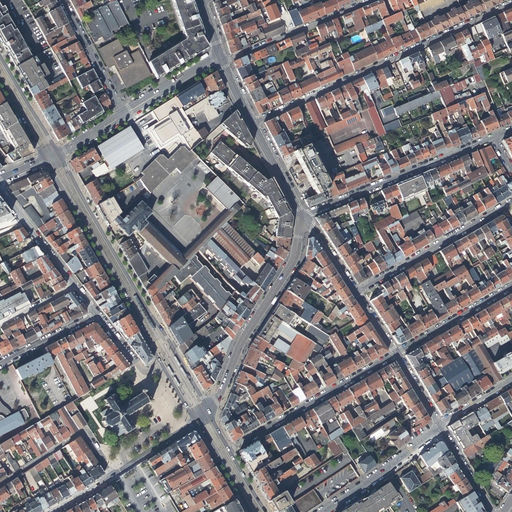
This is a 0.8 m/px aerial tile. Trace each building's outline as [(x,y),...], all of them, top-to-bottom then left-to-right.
[(85,4),(84,3),(82,0),(70,0),(72,3),(75,10),(85,4)] [(115,1),(114,0),(113,0),(109,2),(105,5),(101,7),(97,9),(94,10),(92,12),(94,16),(84,22),(89,32),(91,31),(92,34),(90,35),(90,37),(93,42),(95,43),(97,41),(97,40),(99,39),(102,37),(104,42),(114,36),(111,31),(127,23),(115,1)] [(172,0),(176,9),(192,3),(191,0),(172,0)] [(228,5),(226,0),(216,0),(213,2),(214,6),(216,11),(225,7),(228,5)] [(235,8),(236,11),(241,9),(243,8),(246,6),(244,1),(244,0),(241,0),(228,5),(225,7),(228,14),(231,13),(232,12),(230,8),(236,6),(237,8),(235,8)] [(251,0),(252,1),(253,4),(253,6),(256,11),(258,10),(263,8),(261,3),(260,2),(256,4),(253,0),(251,0)] [(264,0),(265,1),(261,3),(263,8),(270,5),(268,0),(267,0),(264,0)] [(334,0),(331,0),(324,3),(321,4),(325,14),(338,8),(336,3),(335,1),(334,0)] [(342,0),(339,2),(338,2),(336,3),(338,8),(355,2),(353,0),(342,0)] [(378,10),(382,20),(388,17),(387,15),(384,7),(381,0),(380,0),(369,5),(372,13),(373,16),(376,15),(375,13),(376,13),(375,11),(378,10)] [(388,0),(393,12),(390,14),(387,15),(388,17),(400,12),(394,0),(388,0)] [(404,3),(405,6),(408,5),(407,1),(406,0),(394,0),(400,12),(404,11),(401,4),(404,3)] [(467,4),(465,5),(470,17),(476,15),(481,12),(476,0),(472,2),(471,2),(470,0),(466,2),(467,3),(467,4)] [(483,0),(476,0),(481,12),(484,10),(487,9),(483,0)] [(483,0),(487,9),(491,7),(494,6),(491,0),(483,0)] [(48,9),(50,12),(59,7),(57,4),(56,1),(45,7),(44,7),(43,8),(44,10),(48,9)] [(92,6),(91,4),(90,2),(89,2),(85,4),(75,10),(77,13),(80,18),(87,14),(85,10),(92,6)] [(421,11),(428,8),(425,2),(418,5),(421,11)] [(176,9),(184,34),(201,27),(198,20),(194,8),(192,3),(176,9)] [(297,12),(302,24),(325,14),(321,4),(320,3),(297,12)] [(250,5),(246,6),(247,9),(248,11),(249,14),(256,11),(253,6),(253,4),(250,5)] [(278,14),(274,4),(270,5),(263,8),(258,10),(260,15),(261,17),(262,19),(264,24),(279,17),(278,14)] [(365,16),(372,13),(369,5),(357,10),(364,28),(369,26),(365,16)] [(424,17),(421,11),(418,5),(415,6),(421,18),(424,17)] [(455,10),(454,10),(459,22),(465,20),(470,17),(465,5),(462,7),(455,10)] [(46,14),(45,15),(44,15),(34,20),(35,22),(39,29),(43,36),(67,24),(63,16),(59,7),(50,12),(46,14)] [(228,14),(225,7),(216,11),(217,15),(218,18),(227,14),(228,14)] [(450,12),(448,13),(453,25),(457,23),(459,22),(454,10),(453,8),(449,10),(450,11),(450,12)] [(510,31),(507,23),(506,22),(505,19),(511,15),(511,8),(504,12),(495,17),(501,34),(502,35),(510,31)] [(246,21),(260,15),(258,10),(256,11),(249,14),(245,15),(244,16),(245,20),(246,21)] [(355,27),(348,30),(350,34),(363,28),(364,28),(357,10),(342,16),(344,20),(352,17),(353,21),(355,27)] [(297,12),(288,16),(292,28),(302,24),(297,12)] [(397,36),(392,38),(390,39),(396,51),(402,49),(415,43),(408,28),(407,25),(403,17),(400,12),(388,17),(382,20),(384,24),(389,35),(390,34),(393,33),(391,28),(389,28),(388,25),(400,19),(406,33),(397,37),(397,36)] [(448,13),(440,17),(445,28),(449,27),(453,25),(448,13)] [(16,32),(6,14),(4,15),(15,34),(16,32)] [(230,22),(228,17),(227,14),(218,18),(219,20),(221,26),(230,22)] [(4,15),(0,17),(0,41),(0,42),(15,34),(4,15)] [(433,19),(433,20),(438,32),(442,30),(445,28),(440,17),(438,18),(437,18),(436,16),(433,17),(433,19)] [(501,34),(495,17),(487,20),(479,24),(482,32),(484,35),(485,37),(486,39),(486,40),(486,41),(501,34)] [(260,19),(252,23),(254,28),(264,24),(262,19),(260,19)] [(341,32),(336,19),(331,21),(337,34),(341,32)] [(372,30),(384,24),(382,20),(370,25),(370,27),(372,30)] [(433,20),(427,23),(427,24),(432,35),(435,33),(438,32),(433,20)] [(234,29),(232,25),(231,21),(230,22),(221,26),(222,29),(224,33),(234,29)] [(281,21),(261,30),(262,33),(265,39),(274,35),(284,31),(281,21)] [(333,35),(337,34),(331,21),(324,24),(328,34),(332,32),(333,35)] [(252,22),(238,28),(240,32),(242,32),(243,35),(248,32),(255,30),(254,28),(252,23),(252,22)] [(67,24),(43,36),(45,40),(46,41),(48,44),(50,48),(54,46),(64,40),(66,40),(67,39),(74,35),(70,29),(67,24)] [(323,36),(328,34),(324,24),(316,27),(320,36),(323,42),(325,40),(323,36)] [(417,28),(416,29),(421,40),(427,37),(432,35),(427,24),(425,25),(417,28)] [(414,25),(408,28),(415,43),(418,41),(421,40),(416,29),(414,25)] [(202,32),(201,27),(184,34),(185,37),(183,40),(154,59),(148,62),(156,79),(164,74),(198,53),(200,52),(200,51),(202,49),(201,47),(205,45),(203,42),(204,42),(203,39),(202,35),(202,32)] [(248,32),(251,38),(257,36),(262,33),(261,30),(260,28),(255,30),(248,32)] [(236,34),(234,29),(224,33),(225,37),(226,41),(236,37),(237,37),(236,34)] [(464,31),(460,32),(466,45),(467,44),(468,46),(469,45),(468,42),(470,41),(466,30),(464,31)] [(511,30),(510,31),(502,35),(508,49),(509,53),(511,52),(511,30)] [(21,40),(16,32),(15,34),(0,42),(1,44),(5,49),(21,40)] [(463,68),(470,66),(473,64),(472,60),(467,49),(466,45),(460,32),(451,37),(439,42),(445,57),(449,55),(447,51),(458,47),(462,45),(463,47),(462,48),(469,63),(466,64),(466,62),(462,64),(463,68)] [(259,42),(265,39),(262,33),(257,36),(259,42)] [(296,57),(299,56),(305,54),(310,51),(306,43),(302,33),(289,39),(291,46),(296,57)] [(387,41),(379,45),(378,46),(376,40),(370,43),(371,45),(377,60),(380,59),(384,57),(389,55),(396,51),(390,39),(389,35),(384,37),(387,41)] [(320,36),(313,40),(317,48),(324,45),(323,42),(320,36)] [(237,40),(236,37),(226,41),(227,44),(228,48),(238,43),(237,40)] [(473,43),(476,52),(479,57),(480,60),(481,59),(480,57),(482,56),(486,64),(488,62),(486,58),(484,53),(480,43),(479,38),(477,39),(478,41),(473,43)] [(277,44),(274,45),(277,52),(291,46),(289,39),(283,41),(285,46),(279,48),(277,44)] [(12,62),(15,68),(31,58),(21,40),(5,49),(6,52),(7,51),(8,52),(9,54),(8,55),(12,62)] [(66,43),(64,40),(54,46),(50,48),(54,55),(59,52),(60,52),(58,48),(57,47),(66,43)] [(306,43),(310,51),(317,48),(313,40),(306,43)] [(486,40),(480,43),(484,53),(486,53),(488,57),(486,58),(488,62),(494,60),(492,56),(487,42),(486,41),(486,40)] [(116,41),(99,50),(108,67),(115,63),(117,67),(118,69),(117,69),(126,87),(149,75),(137,52),(128,57),(126,54),(122,56),(121,53),(122,52),(116,41)] [(74,50),(76,54),(82,51),(80,47),(77,42),(65,49),(66,51),(68,50),(70,52),(74,50)] [(446,59),(445,57),(439,42),(433,45),(428,48),(434,64),(437,63),(434,57),(441,54),(443,60),(446,59)] [(241,50),(238,43),(228,48),(229,50),(231,54),(241,50)] [(307,59),(309,59),(313,57),(316,56),(317,55),(319,59),(323,58),(321,53),(331,49),(328,43),(324,45),(317,48),(310,51),(305,54),(307,59)] [(365,50),(355,54),(361,67),(370,63),(377,60),(371,45),(370,43),(363,46),(365,50)] [(261,50),(252,54),(255,61),(258,60),(260,59),(267,56),(277,52),(274,45),(261,50)] [(473,46),(467,49),(472,60),(479,57),(476,52),(475,52),(473,46)] [(459,49),(458,47),(447,51),(449,55),(450,55),(449,53),(459,49)] [(62,58),(60,54),(59,52),(54,55),(56,59),(59,63),(64,61),(62,58)] [(418,66),(419,70),(423,69),(424,72),(429,82),(430,82),(427,75),(418,52),(410,56),(406,57),(410,65),(416,63),(417,66),(418,66)] [(348,57),(346,53),(340,56),(340,57),(342,61),(348,73),(351,72),(354,71),(358,69),(361,67),(355,54),(348,57)] [(249,64),(255,61),(252,54),(244,57),(239,59),(233,62),(234,64),(237,69),(249,64)] [(310,73),(315,75),(313,72),(310,64),(309,62),(307,59),(305,54),(299,56),(300,59),(302,62),(304,61),(310,73)] [(38,55),(31,58),(15,68),(17,71),(21,78),(33,71),(36,69),(37,69),(34,64),(39,61),(37,58),(39,57),(38,55)] [(338,65),(339,67),(343,76),(346,74),(348,73),(342,61),(340,57),(335,59),(336,60),(338,65)] [(410,65),(406,57),(402,60),(399,61),(405,73),(412,70),(411,69),(410,66),(410,65)] [(53,80),(55,84),(59,81),(66,78),(62,70),(59,63),(56,59),(53,61),(54,63),(51,65),(55,71),(49,74),(53,80)] [(297,60),(287,65),(289,70),(303,64),(302,62),(300,59),(297,60)] [(66,63),(65,61),(64,60),(64,61),(59,63),(62,70),(68,67),(66,63)] [(317,74),(315,71),(313,72),(315,75),(315,76),(320,86),(325,84),(338,78),(334,70),(333,67),(330,61),(319,66),(321,72),(317,74)] [(283,84),(284,86),(290,100),(294,98),(301,95),(296,85),(291,73),(289,70),(287,65),(286,63),(282,64),(282,66),(290,83),(292,82),(293,85),(287,87),(285,81),(282,82),(283,84)] [(398,87),(403,85),(399,76),(393,63),(389,65),(394,74),(396,77),(395,78),(394,78),(393,77),(390,78),(393,83),(396,90),(398,89),(398,87)] [(253,72),(249,64),(237,69),(239,73),(242,80),(254,75),(260,72),(258,69),(253,72)] [(474,76),(475,76),(478,75),(477,73),(477,72),(476,71),(475,68),(473,64),(470,66),(474,76)] [(336,66),(333,67),(334,70),(338,78),(340,77),(343,76),(339,67),(338,65),(336,66)] [(74,71),(70,66),(68,67),(62,70),(66,78),(68,80),(68,81),(73,78),(71,75),(70,73),(74,71)] [(267,70),(269,75),(270,75),(277,72),(275,67),(275,66),(267,70)] [(285,79),(280,67),(279,66),(275,67),(277,72),(280,78),(281,80),(285,79)] [(388,86),(393,83),(390,78),(386,69),(386,67),(383,68),(381,69),(388,85),(388,86)] [(511,68),(498,74),(503,85),(510,82),(511,81),(511,68)] [(81,88),(85,87),(87,85),(88,86),(98,81),(94,74),(91,69),(75,77),(81,88)] [(379,89),(388,85),(381,69),(377,71),(372,73),(378,88),(379,89)] [(297,70),(291,73),(296,85),(303,82),(302,78),(300,79),(299,77),(300,77),(297,70)] [(41,86),(33,71),(21,78),(22,78),(24,82),(26,86),(28,89),(30,93),(41,86)] [(206,86),(210,93),(211,96),(219,91),(224,88),(220,79),(216,71),(198,82),(201,89),(203,88),(206,86)] [(270,75),(271,77),(275,75),(275,77),(272,78),(272,79),(273,81),(280,78),(277,72),(270,75)] [(363,77),(362,78),(366,89),(367,91),(368,93),(370,92),(378,88),(372,73),(366,76),(363,77)] [(419,77),(417,73),(414,74),(417,82),(419,86),(423,84),(425,84),(422,76),(419,77)] [(432,73),(427,75),(430,82),(430,83),(434,82),(435,81),(432,73)] [(256,78),(254,75),(242,80),(243,82),(245,86),(264,78),(263,76),(261,77),(260,75),(256,78)] [(315,76),(303,82),(296,85),(301,95),(303,94),(309,92),(313,90),(317,88),(320,86),(315,76)] [(267,80),(266,79),(265,77),(264,78),(245,86),(246,88),(248,92),(260,87),(259,84),(263,82),(267,80)] [(367,96),(365,92),(364,92),(363,90),(366,89),(362,78),(359,79),(357,80),(361,90),(364,98),(367,96)] [(436,85),(434,82),(430,83),(432,87),(434,92),(434,93),(437,92),(448,87),(453,85),(451,79),(440,84),(436,85)] [(463,81),(453,85),(448,87),(451,93),(466,87),(465,84),(468,83),(467,79),(463,81)] [(356,92),(361,90),(357,80),(354,82),(352,83),(356,92)] [(61,84),(59,81),(55,84),(48,88),(44,90),(46,93),(61,84)] [(99,84),(98,81),(88,86),(90,90),(91,92),(92,94),(102,89),(99,84)] [(203,93),(201,89),(198,82),(186,90),(174,97),(178,104),(183,112),(206,99),(205,96),(203,93)] [(270,87),(274,94),(276,93),(274,91),(273,88),(270,82),(264,85),(260,87),(248,92),(251,97),(254,103),(265,99),(261,92),(270,87)] [(409,86),(404,88),(405,89),(406,92),(412,90),(418,87),(419,86),(417,82),(412,85),(411,82),(408,83),(409,86)] [(347,85),(343,87),(352,105),(355,104),(358,102),(350,84),(347,85)] [(284,86),(274,91),(276,93),(278,98),(280,101),(281,104),(286,102),(290,100),(284,86)] [(349,112),(348,112),(348,113),(350,117),(356,114),(352,105),(343,87),(341,88),(337,89),(342,101),(346,99),(349,106),(348,107),(350,111),(349,112)] [(395,112),(397,115),(440,98),(437,92),(434,93),(434,92),(432,87),(427,89),(429,94),(422,97),(420,93),(407,98),(409,102),(394,108),(395,112)] [(453,98),(451,93),(448,87),(437,92),(440,98),(442,103),(444,109),(456,104),(453,98)] [(342,110),(343,109),(346,108),(342,101),(337,89),(334,91),(330,93),(334,103),(338,101),(342,110)] [(53,105),(46,93),(44,90),(32,96),(34,99),(37,104),(40,109),(41,112),(53,105)] [(206,99),(183,112),(186,117),(193,113),(195,116),(203,111),(209,122),(219,116),(215,110),(221,107),(220,106),(219,104),(225,101),(219,91),(211,96),(207,98),(206,99)] [(273,101),(278,98),(276,93),(274,94),(266,98),(268,103),(270,102),(273,101)] [(330,105),(334,103),(330,93),(326,94),(322,96),(332,116),(332,118),(335,124),(342,120),(342,119),(339,120),(336,112),(334,113),(330,105)] [(483,93),(482,93),(481,94),(471,98),(475,109),(476,112),(481,110),(479,107),(480,106),(479,102),(479,101),(481,100),(483,101),(487,112),(490,110),(483,93)] [(60,103),(73,96),(72,94),(59,101),(60,102),(60,103)] [(463,94),(453,98),(456,104),(463,101),(471,98),(469,94),(464,96),(463,94)] [(82,106),(85,111),(90,120),(97,116),(103,112),(101,108),(100,108),(98,103),(95,99),(94,96),(91,98),(81,103),(82,106)] [(109,102),(106,96),(99,100),(98,100),(102,107),(105,105),(108,109),(111,108),(111,106),(109,102)] [(328,118),(332,116),(322,96),(319,98),(315,100),(320,111),(325,109),(326,111),(327,111),(329,115),(326,116),(328,118)] [(172,108),(178,104),(174,97),(160,106),(164,113),(165,113),(170,122),(151,134),(160,149),(187,132),(178,118),(179,117),(179,116),(178,116),(172,108)] [(265,103),(269,110),(271,109),(268,103),(266,98),(265,99),(254,103),(256,108),(259,114),(266,111),(265,110),(264,110),(261,105),(263,104),(265,103)] [(471,111),(475,109),(471,98),(463,101),(465,106),(467,105),(469,104),(470,107),(471,111)] [(318,131),(322,129),(324,128),(312,101),(305,104),(318,131)] [(468,112),(465,106),(463,101),(456,104),(459,111),(463,109),(465,113),(468,112)] [(8,108),(5,103),(0,106),(0,127),(8,142),(10,141),(15,150),(20,159),(21,159),(21,158),(26,155),(27,157),(31,155),(32,150),(30,147),(26,140),(22,133),(18,126),(16,123),(15,124),(11,118),(13,117),(8,108)] [(456,104),(444,109),(447,116),(450,122),(451,123),(453,122),(453,121),(450,115),(457,112),(459,118),(462,117),(459,111),(456,104)] [(59,116),(53,105),(41,112),(43,116),(45,118),(49,125),(61,119),(59,116)] [(395,112),(392,105),(381,110),(384,117),(395,112)] [(378,136),(386,133),(383,126),(374,106),(369,109),(367,109),(378,136)] [(299,107),(297,108),(302,120),(303,123),(305,125),(305,126),(306,128),(307,130),(309,135),(311,134),(299,107)] [(503,107),(500,109),(503,115),(498,117),(503,127),(507,125),(511,124),(506,113),(504,109),(503,107)] [(299,119),(300,121),(302,120),(297,108),(291,111),(286,113),(290,122),(293,128),(295,127),(293,122),(299,119)] [(442,118),(447,116),(444,109),(437,112),(442,123),(442,124),(445,123),(444,120),(442,118)] [(85,111),(76,115),(82,125),(86,123),(90,120),(85,111)] [(235,111),(219,125),(222,128),(236,140),(242,146),(244,144),(247,146),(249,144),(252,142),(235,111)] [(480,121),(482,124),(486,134),(498,129),(494,119),(491,111),(488,112),(490,118),(480,121)] [(437,120),(439,124),(442,123),(437,112),(436,112),(430,115),(433,122),(437,120)] [(266,126),(269,132),(280,126),(280,125),(282,124),(281,123),(284,122),(285,124),(290,122),(286,113),(264,123),(266,126)] [(361,120),(358,113),(356,114),(350,117),(342,120),(335,124),(327,127),(324,128),(327,135),(361,120)] [(70,120),(69,117),(67,115),(64,117),(61,119),(49,125),(50,127),(52,130),(63,124),(68,121),(70,120)] [(73,118),(78,128),(81,126),(82,125),(76,115),(75,116),(73,117),(72,117),(73,118)] [(467,130),(462,117),(459,118),(463,129),(460,130),(466,142),(471,140),(467,130)] [(498,117),(494,119),(498,129),(499,129),(503,127),(498,117)] [(70,120),(68,121),(74,130),(78,128),(73,118),(70,120)] [(325,121),(327,127),(335,124),(332,118),(325,121)] [(477,126),(474,118),(471,119),(474,126),(478,137),(482,136),(486,134),(482,124),(477,126)] [(383,126),(386,133),(401,127),(398,119),(383,126)] [(74,130),(68,121),(63,124),(69,133),(71,132),(74,130)] [(270,134),(272,138),(288,131),(293,128),(290,122),(285,124),(285,126),(288,125),(289,128),(283,131),(280,126),(269,132),(270,134)] [(445,139),(441,140),(446,151),(450,149),(452,148),(448,137),(442,124),(442,123),(439,124),(444,136),(445,139)] [(63,124),(52,130),(55,135),(58,140),(69,133),(63,124)] [(449,137),(448,137),(452,148),(456,146),(460,145),(453,130),(452,127),(452,126),(445,128),(449,137)] [(473,128),(467,130),(471,140),(478,137),(474,126),(472,127),(473,128)] [(129,127),(103,144),(116,165),(142,149),(129,127)] [(430,140),(430,141),(432,145),(436,155),(439,154),(443,152),(446,151),(441,140),(436,127),(434,128),(436,132),(435,132),(438,141),(434,142),(432,139),(430,140)] [(456,129),(453,130),(460,145),(462,144),(466,142),(460,130),(457,131),(456,129)] [(196,134),(201,142),(207,136),(203,130),(196,134)] [(302,138),(301,137),(298,138),(298,137),(289,141),(286,135),(289,133),(288,131),(272,138),(274,142),(277,149),(289,144),(299,139),(302,138)] [(336,153),(354,146),(370,140),(367,133),(333,147),(336,153)] [(291,149),(289,144),(277,149),(280,154),(282,158),(293,153),(295,152),(307,147),(313,144),(309,135),(305,137),(302,138),(299,139),(302,146),(299,148),(298,146),(291,149)] [(511,151),(511,136),(502,141),(509,153),(511,151)] [(375,137),(370,140),(354,146),(356,150),(361,164),(368,161),(362,150),(368,147),(369,149),(371,150),(374,148),(375,146),(374,144),(377,143),(375,137)] [(423,148),(419,150),(423,160),(426,159),(430,157),(424,143),(422,139),(419,140),(421,145),(423,148)] [(417,151),(412,153),(416,163),(419,161),(423,160),(419,150),(417,146),(416,141),(413,142),(417,151)] [(215,147),(210,152),(272,206),(279,219),(276,238),(289,240),(290,234),(291,224),(291,219),(288,212),(289,212),(286,207),(281,196),(273,182),(271,178),(267,180),(244,162),(231,151),(220,142),(215,147)] [(427,142),(424,143),(430,157),(433,156),(436,155),(432,145),(429,146),(427,142)] [(110,169),(116,165),(103,144),(97,147),(110,169)] [(404,153),(410,151),(411,150),(408,144),(402,147),(403,152),(404,153)] [(1,150),(7,157),(11,163),(16,161),(11,152),(7,146),(1,150)] [(488,160),(496,156),(490,146),(487,147),(477,151),(480,160),(484,167),(487,176),(488,176),(494,173),(493,170),(488,160)] [(166,160),(162,155),(158,156),(140,173),(142,175),(144,177),(147,180),(145,182),(150,187),(153,190),(175,169),(180,173),(196,157),(190,151),(188,153),(183,147),(179,147),(166,160)] [(307,147),(295,152),(293,153),(296,158),(301,168),(305,174),(307,180),(311,188),(315,195),(318,195),(324,192),(329,190),(324,179),(326,178),(325,176),(322,177),(321,173),(325,171),(314,149),(309,151),(307,147)] [(91,157),(93,160),(94,162),(99,160),(92,148),(83,154),(70,162),(73,167),(77,173),(87,167),(85,163),(86,162),(86,161),(91,157)] [(400,160),(398,154),(396,149),(391,151),(394,159),(398,170),(404,168),(409,166),(406,158),(400,160)] [(20,159),(15,150),(11,152),(16,161),(18,160),(20,159)] [(343,171),(356,166),(360,164),(361,164),(356,150),(337,158),(338,160),(343,171)] [(411,156),(406,158),(409,166),(413,164),(416,163),(412,153),(411,150),(410,151),(411,152),(410,152),(411,156)] [(475,162),(480,160),(477,151),(471,154),(475,162)] [(384,155),(387,164),(391,173),(394,172),(398,170),(394,159),(390,161),(386,153),(384,155)] [(471,165),(467,155),(459,158),(471,184),(480,180),(487,176),(484,167),(478,170),(473,173),(469,175),(467,169),(469,167),(468,166),(471,165)] [(379,157),(375,158),(383,177),(388,175),(391,173),(387,164),(382,166),(379,157)] [(378,178),(383,177),(375,158),(368,161),(361,164),(360,164),(368,183),(372,181),(369,173),(367,174),(366,169),(369,168),(372,167),(377,165),(377,166),(376,167),(377,170),(375,171),(378,178)] [(453,161),(447,163),(460,190),(461,189),(470,185),(471,184),(459,158),(453,161)] [(475,162),(478,170),(484,167),(480,160),(475,162)] [(206,175),(209,172),(200,162),(196,165),(200,169),(201,168),(204,170),(203,171),(206,175)] [(108,170),(104,163),(91,170),(93,174),(96,178),(108,170)] [(435,169),(444,187),(448,196),(450,195),(459,191),(460,190),(447,163),(442,166),(435,169)] [(361,173),(344,180),(342,181),(346,192),(351,189),(368,183),(360,164),(356,166),(358,171),(360,170),(361,171),(360,172),(361,173)] [(441,189),(444,187),(435,169),(431,170),(427,172),(433,183),(434,183),(433,181),(436,180),(441,189)] [(36,181),(38,184),(48,178),(47,176),(46,174),(41,172),(26,179),(30,184),(36,181)] [(339,185),(335,187),(338,195),(342,193),(346,192),(342,181),(344,180),(341,172),(331,176),(334,184),(336,183),(334,180),(337,179),(339,185)] [(435,188),(433,183),(427,172),(424,173),(420,175),(425,187),(427,186),(426,184),(429,183),(432,190),(435,188)] [(142,175),(139,180),(146,191),(149,194),(153,190),(150,187),(145,182),(147,180),(144,177),(142,175)] [(405,181),(395,185),(403,201),(422,193),(428,206),(433,203),(425,187),(420,175),(416,176),(405,181)] [(329,190),(330,195),(332,198),(335,196),(338,195),(335,187),(334,184),(331,176),(326,178),(324,179),(329,190)] [(501,176),(499,177),(499,178),(500,179),(510,196),(511,195),(511,183),(511,181),(506,184),(506,183),(504,180),(503,180),(501,176)] [(216,177),(205,189),(212,196),(217,191),(218,193),(214,198),(220,204),(226,199),(228,200),(222,206),(227,211),(228,211),(225,214),(219,220),(224,224),(225,223),(226,223),(239,210),(234,205),(239,200),(216,177)] [(38,184),(33,186),(36,193),(38,192),(52,184),(50,181),(48,178),(38,184)] [(23,187),(25,191),(31,187),(30,184),(26,179),(18,182),(10,185),(8,189),(14,197),(20,193),(18,190),(23,187)] [(95,179),(87,184),(84,186),(93,201),(95,206),(107,199),(99,186),(103,183),(101,180),(97,182),(95,179)] [(502,187),(497,191),(503,200),(507,198),(510,196),(500,179),(498,180),(502,187)] [(126,209),(146,191),(139,180),(129,185),(117,193),(108,198),(109,200),(113,197),(113,196),(117,194),(126,209)] [(494,192),(489,194),(495,205),(500,202),(503,200),(497,191),(491,180),(488,182),(494,192)] [(43,199),(47,207),(51,205),(61,199),(58,196),(57,194),(56,192),(53,187),(52,184),(38,192),(43,199)] [(402,202),(404,202),(400,194),(395,185),(393,186),(388,188),(393,198),(397,196),(400,202),(402,201),(402,202)] [(472,190),(470,185),(461,189),(464,194),(472,190)] [(30,218),(38,228),(44,224),(51,220),(49,214),(50,214),(46,207),(47,207),(43,199),(38,192),(36,193),(33,186),(31,187),(25,191),(20,193),(14,197),(21,206),(27,203),(28,202),(25,199),(31,195),(34,196),(44,214),(43,217),(40,219),(31,206),(29,206),(23,209),(30,218)] [(388,205),(390,209),(397,206),(393,198),(388,188),(385,189),(381,191),(386,200),(390,199),(391,202),(393,202),(393,203),(388,205)] [(464,200),(465,200),(467,199),(464,194),(461,189),(460,190),(459,191),(464,200)] [(474,195),(475,196),(484,212),(490,208),(495,205),(489,194),(485,189),(483,190),(487,196),(481,200),(479,197),(478,197),(476,194),(474,195)] [(141,196),(145,200),(150,196),(146,192),(141,196)] [(327,199),(324,192),(318,195),(315,195),(304,200),(305,203),(307,208),(316,204),(327,199)] [(476,203),(471,206),(477,216),(480,214),(484,212),(475,196),(472,197),(476,203)] [(361,211),(362,214),(365,213),(366,214),(367,213),(368,216),(371,214),(363,198),(359,200),(354,201),(359,212),(361,211)] [(51,205),(57,216),(67,210),(63,204),(61,199),(51,205)] [(115,214),(107,199),(95,206),(98,210),(101,215),(104,220),(107,226),(112,222),(116,217),(123,212),(122,210),(115,214)] [(462,211),(458,204),(456,205),(458,209),(459,210),(460,212),(466,222),(472,219),(477,216),(471,206),(467,199),(465,200),(469,207),(462,211)] [(0,223),(14,218),(0,200),(0,223)] [(446,200),(444,201),(445,201),(447,205),(450,210),(459,226),(462,224),(466,222),(460,212),(455,215),(454,213),(453,211),(452,211),(446,200)] [(355,214),(359,212),(354,201),(350,203),(345,205),(349,213),(353,220),(354,223),(359,221),(355,214)] [(371,207),(375,216),(386,211),(382,201),(376,204),(371,207)] [(216,232),(211,228),(182,256),(183,257),(181,260),(142,222),(150,214),(148,212),(149,211),(149,208),(145,204),(142,204),(142,205),(139,203),(121,221),(116,217),(112,222),(116,226),(115,227),(119,231),(122,234),(126,238),(134,230),(145,242),(146,243),(169,266),(149,285),(144,291),(149,300),(166,283),(169,280),(173,275),(176,272),(185,264),(194,255),(198,251),(209,240),(216,232)] [(346,215),(349,213),(345,205),(336,209),(320,216),(314,218),(316,222),(320,228),(329,222),(328,221),(345,213),(346,215)] [(390,209),(393,215),(396,222),(399,221),(403,219),(401,213),(397,206),(390,209)] [(57,217),(62,227),(73,221),(69,215),(67,210),(57,216),(57,217)] [(408,210),(401,213),(403,219),(408,216),(410,215),(408,210)] [(424,222),(419,210),(410,215),(415,226),(417,225),(424,222)] [(446,218),(445,218),(451,231),(456,228),(459,226),(450,210),(447,212),(450,218),(447,219),(446,218)] [(375,223),(379,231),(388,226),(396,222),(393,215),(375,223)] [(440,224),(438,225),(443,235),(448,232),(451,231),(445,218),(443,215),(442,216),(443,217),(442,218),(443,222),(442,222),(440,224)] [(413,227),(408,216),(403,219),(408,229),(413,227)] [(499,230),(496,232),(498,235),(500,234),(509,229),(502,217),(500,216),(495,219),(490,222),(495,230),(498,229),(499,230)] [(55,218),(51,220),(44,224),(48,230),(49,230),(55,226),(54,224),(56,222),(56,221),(55,218)] [(434,226),(428,230),(434,241),(439,238),(443,235),(438,225),(435,220),(435,218),(431,220),(434,226)] [(404,232),(408,229),(403,219),(399,221),(404,232)] [(224,224),(219,220),(211,228),(216,232),(224,224)] [(341,225),(339,226),(341,230),(354,223),(353,220),(345,224),(341,225)] [(77,228),(75,225),(73,221),(62,227),(51,234),(53,237),(58,234),(60,237),(62,236),(77,228)] [(399,242),(396,244),(397,245),(400,251),(403,258),(409,255),(414,252),(405,233),(404,232),(399,221),(396,222),(388,226),(389,228),(390,232),(398,228),(405,243),(400,246),(400,244),(399,242)] [(332,226),(329,222),(320,228),(321,230),(325,235),(337,227),(339,226),(341,225),(340,223),(336,225),(336,224),(332,226)] [(496,236),(498,235),(496,232),(495,230),(490,222),(487,224),(484,226),(491,239),(493,238),(491,234),(494,233),(496,236)] [(239,270),(251,258),(255,253),(225,223),(224,224),(216,232),(209,240),(239,270)] [(419,229),(420,231),(427,245),(431,242),(434,241),(428,230),(425,223),(423,224),(427,231),(425,232),(423,229),(421,230),(421,229),(419,229)] [(51,234),(49,230),(48,230),(44,224),(38,228),(40,231),(43,229),(44,232),(42,234),(45,237),(51,234)] [(350,228),(354,236),(359,233),(355,225),(350,228)] [(338,231),(341,230),(339,226),(337,227),(325,235),(327,238),(330,242),(339,236),(336,232),(338,231)] [(384,231),(389,228),(388,226),(379,231),(380,234),(381,236),(385,243),(394,263),(398,261),(403,258),(400,251),(395,253),(384,231)] [(489,239),(494,247),(496,246),(495,245),(494,243),(491,239),(484,226),(481,227),(478,229),(484,239),(485,241),(489,239)] [(11,246),(19,243),(29,238),(25,233),(21,228),(10,233),(10,235),(13,234),(17,242),(10,244),(11,246)] [(62,236),(68,241),(81,234),(79,231),(77,228),(62,236)] [(479,241),(484,239),(478,229),(474,231),(471,233),(477,242),(479,246),(480,247),(482,246),(479,241)] [(502,238),(494,243),(495,245),(511,235),(511,233),(511,232),(509,229),(500,234),(502,238)] [(339,236),(343,242),(349,238),(345,231),(339,236)] [(407,232),(405,233),(414,252),(421,248),(427,245),(420,231),(417,232),(419,236),(411,240),(407,232)] [(473,245),(477,242),(471,233),(467,235),(464,237),(475,256),(479,253),(476,249),(473,245)] [(53,237),(51,234),(45,237),(47,240),(49,243),(55,240),(53,237)] [(72,243),(74,246),(84,240),(82,237),(81,234),(68,241),(67,242),(68,244),(72,243)] [(505,243),(507,247),(511,244),(511,235),(495,245),(496,246),(497,248),(505,243)] [(343,242),(339,236),(330,242),(332,245),(335,250),(350,241),(351,240),(349,238),(343,242)] [(472,257),(475,256),(464,237),(460,239),(457,241),(463,251),(467,248),(472,257)] [(19,243),(24,252),(36,246),(32,242),(29,238),(19,243)] [(58,238),(55,240),(49,243),(52,246),(54,249),(64,243),(58,238)] [(275,246),(277,248),(287,254),(288,247),(289,240),(276,238),(272,238),(272,240),(272,241),(276,242),(275,246)] [(316,260),(312,263),(311,264),(313,266),(317,263),(325,258),(319,249),(312,238),(308,239),(307,249),(306,253),(311,253),(314,257),(316,260)] [(266,247),(256,241),(254,239),(252,242),(264,250),(282,261),(285,257),(287,254),(277,248),(275,251),(267,245),(266,247)] [(70,252),(71,254),(73,257),(74,256),(87,245),(86,243),(84,240),(74,246),(70,248),(68,250),(69,252),(70,252)] [(125,242),(118,245),(122,252),(128,261),(137,278),(143,275),(147,273),(128,240),(125,242)] [(209,240),(198,251),(205,258),(209,253),(232,276),(232,277),(238,283),(239,281),(243,285),(245,284),(247,286),(249,284),(251,282),(239,270),(209,240)] [(350,242),(350,241),(335,250),(338,254),(342,261),(354,253),(365,246),(364,243),(354,248),(355,250),(354,251),(353,250),(350,252),(347,247),(350,244),(349,243),(350,242)] [(463,262),(460,257),(458,254),(463,251),(457,241),(453,243),(450,246),(460,262),(461,265),(462,264),(461,263),(463,262)] [(68,244),(67,242),(64,243),(54,249),(56,252),(59,255),(64,251),(66,250),(68,250),(70,248),(68,244)] [(366,245),(366,246),(370,254),(376,250),(374,246),(373,243),(372,242),(366,245)] [(380,253),(378,254),(379,256),(386,268),(391,265),(394,263),(385,243),(382,245),(386,253),(382,256),(380,253)] [(502,255),(501,256),(503,258),(511,252),(511,244),(507,247),(509,251),(502,255)] [(83,270),(87,268),(97,263),(91,252),(87,245),(74,256),(75,257),(79,254),(86,267),(82,269),(83,270)] [(36,246),(24,252),(25,255),(23,256),(27,265),(32,262),(33,263),(44,257),(40,252),(36,246)] [(457,264),(460,262),(450,246),(444,249),(438,252),(449,269),(451,268),(447,261),(453,257),(457,264)] [(490,248),(484,252),(483,252),(485,257),(486,259),(492,255),(493,255),(490,248)] [(265,255),(266,256),(270,259),(266,264),(275,273),(279,267),(282,261),(264,250),(262,252),(266,254),(265,255)] [(67,257),(64,251),(59,255),(65,263),(69,260),(67,257)] [(197,298),(200,301),(207,310),(214,319),(220,311),(221,310),(225,304),(231,295),(233,293),(236,289),(205,258),(198,251),(194,255),(185,264),(176,272),(173,275),(169,280),(170,282),(173,286),(175,288),(173,290),(171,292),(174,295),(172,297),(174,299),(176,301),(185,293),(190,289),(197,298)] [(511,256),(511,252),(503,258),(503,259),(504,261),(511,256)] [(259,267),(261,265),(264,262),(263,261),(255,253),(251,258),(258,265),(259,267)] [(310,261),(314,257),(311,253),(306,253),(306,256),(305,260),(309,263),(310,261)] [(354,253),(342,261),(344,264),(348,269),(363,259),(365,257),(364,255),(358,259),(354,253)] [(77,259),(75,257),(74,256),(73,257),(69,260),(65,263),(69,268),(72,272),(81,266),(77,259)] [(372,260),(373,264),(379,273),(382,271),(386,268),(379,256),(372,260)] [(37,264),(42,275),(54,269),(49,263),(44,257),(33,263),(32,262),(27,265),(23,266),(26,270),(33,267),(33,266),(37,264)] [(320,267),(317,268),(320,271),(329,264),(327,261),(325,258),(317,263),(320,267)] [(422,262),(417,265),(427,282),(431,288),(442,282),(443,284),(454,278),(451,273),(450,271),(449,270),(431,281),(426,272),(434,267),(428,258),(422,262)] [(359,266),(365,262),(363,259),(348,269),(350,273),(352,276),(360,270),(362,270),(359,266)] [(506,270),(502,272),(508,281),(511,279),(511,278),(511,273),(506,264),(504,261),(503,259),(501,261),(506,270)] [(315,273),(317,274),(320,271),(317,268),(313,266),(311,264),(309,263),(305,260),(303,264),(298,270),(310,278),(312,275),(309,273),(313,268),(316,271),(315,273)] [(0,265),(7,274),(9,273),(11,272),(6,262),(2,263),(0,264),(0,265)] [(262,270),(256,280),(265,289),(271,279),(271,278),(272,277),(275,273),(266,264),(264,262),(261,265),(264,267),(262,270)] [(97,263),(87,268),(91,276),(88,278),(89,281),(103,273),(100,267),(97,263)] [(321,281),(323,284),(324,283),(336,275),(333,271),(329,264),(320,271),(317,274),(317,275),(319,276),(320,273),(325,279),(321,281)] [(373,264),(367,267),(368,269),(372,276),(375,274),(379,273),(373,264)] [(488,266),(490,268),(491,271),(494,276),(500,286),(503,284),(508,281),(502,272),(502,271),(497,274),(492,264),(488,266)] [(421,285),(427,282),(417,265),(413,267),(411,268),(416,276),(421,285)] [(462,266),(451,273),(454,278),(465,271),(462,266)] [(407,280),(416,276),(411,268),(405,272),(401,274),(407,285),(410,284),(407,280)] [(18,269),(11,272),(9,273),(14,282),(9,285),(8,284),(0,287),(0,294),(20,285),(25,283),(18,269)] [(49,277),(50,280),(52,282),(60,277),(57,273),(54,269),(42,275),(41,275),(43,280),(49,277)] [(362,272),(360,270),(352,276),(358,285),(362,282),(372,276),(368,269),(362,272)] [(314,293),(319,296),(325,291),(323,288),(321,285),(313,280),(310,278),(298,270),(296,275),(293,279),(309,289),(310,288),(309,287),(304,284),(305,281),(310,284),(310,285),(319,290),(314,293)] [(480,297),(475,288),(472,284),(471,281),(465,271),(454,278),(469,304),(471,303),(475,301),(478,299),(480,297)] [(483,272),(488,281),(493,290),(496,288),(500,286),(494,276),(490,278),(485,271),(483,272)] [(94,280),(97,285),(107,280),(105,276),(103,273),(89,281),(82,285),(87,291),(94,287),(95,286),(91,282),(94,280)] [(393,279),(400,290),(402,289),(401,289),(404,287),(407,293),(408,293),(411,291),(407,285),(401,274),(397,276),(393,279)] [(43,280),(41,275),(30,280),(33,286),(40,300),(45,297),(51,294),(49,291),(43,293),(40,288),(39,287),(37,288),(36,284),(43,280)] [(149,285),(143,275),(137,278),(140,283),(144,291),(149,285)] [(328,283),(331,287),(340,281),(338,277),(336,275),(324,283),(326,285),(328,283)] [(61,279),(60,277),(52,282),(50,280),(45,283),(46,286),(51,283),(52,285),(51,286),(54,292),(60,290),(65,287),(65,284),(61,279)] [(443,284),(459,310),(464,307),(469,304),(454,278),(443,284)] [(479,278),(478,279),(486,294),(490,292),(493,290),(488,281),(484,283),(481,279),(480,280),(479,278)] [(301,302),(303,297),(304,296),(309,289),(293,279),(288,287),(285,292),(301,302)] [(395,290),(398,294),(401,292),(400,290),(393,279),(388,282),(378,287),(380,291),(383,295),(384,294),(386,296),(387,298),(388,300),(392,298),(390,295),(389,296),(388,294),(395,290)] [(479,286),(475,288),(480,297),(483,296),(486,294),(478,279),(476,280),(477,281),(476,282),(479,286)] [(24,294),(26,294),(24,291),(28,289),(29,289),(33,286),(30,280),(25,283),(20,285),(24,293),(24,294)] [(97,285),(101,292),(111,287),(109,283),(107,280),(97,285)] [(256,280),(253,284),(262,293),(263,291),(265,289),(256,280)] [(333,290),(335,293),(344,287),(342,284),(340,281),(331,287),(327,290),(325,291),(319,296),(321,297),(333,290)] [(249,291),(258,299),(260,296),(262,293),(253,284),(251,282),(249,284),(252,287),(249,291)] [(436,314),(433,316),(437,322),(442,320),(447,317),(431,288),(427,282),(421,285),(417,287),(418,289),(419,290),(422,288),(436,314)] [(447,317),(453,313),(459,310),(443,284),(442,282),(431,288),(447,317)] [(169,286),(167,284),(166,283),(149,300),(151,303),(154,307),(164,298),(161,293),(169,286)] [(98,294),(94,287),(87,291),(92,297),(98,294)] [(97,305),(105,300),(115,294),(113,290),(111,287),(101,292),(98,294),(92,297),(93,299),(100,296),(101,298),(95,301),(97,305)] [(337,296),(341,302),(350,296),(347,291),(344,287),(335,293),(325,299),(327,301),(330,299),(331,300),(337,296)] [(375,291),(374,289),(370,292),(365,295),(369,302),(383,295),(380,291),(377,293),(375,291)] [(241,295),(245,298),(253,306),(255,303),(257,300),(258,299),(249,291),(247,294),(246,293),(245,294),(244,294),(244,295),(242,294),(241,295)] [(75,297),(71,292),(63,297),(66,300),(68,298),(75,307),(81,304),(75,297)] [(171,296),(172,297),(174,295),(171,292),(164,298),(154,307),(156,310),(159,315),(167,308),(164,302),(168,299),(171,296)] [(308,318),(310,315),(311,314),(312,314),(313,315),(316,312),(301,302),(285,292),(281,298),(277,304),(289,312),(290,311),(289,310),(290,308),(289,307),(290,305),(289,304),(290,302),(298,307),(299,306),(306,310),(304,312),(303,312),(299,319),(300,319),(308,324),(310,320),(308,318)] [(386,308),(383,303),(374,309),(376,312),(379,316),(391,309),(402,303),(406,301),(401,292),(398,294),(396,295),(399,300),(394,303),(386,308)] [(24,293),(0,304),(0,320),(29,305),(26,299),(24,294),(24,293)] [(176,301),(167,308),(159,315),(160,318),(162,322),(170,315),(171,315),(172,314),(174,313),(180,308),(190,299),(185,293),(176,301)] [(99,307),(100,309),(118,298),(116,296),(115,294),(105,300),(106,302),(99,307)] [(381,299),(386,296),(384,294),(383,295),(369,302),(371,305),(374,309),(383,303),(382,301),(381,299)] [(231,303),(234,298),(231,295),(225,304),(243,322),(246,318),(249,313),(237,301),(236,303),(239,305),(235,310),(234,309),(235,307),(231,303)] [(338,304),(335,306),(340,314),(356,305),(352,300),(350,296),(341,302),(345,308),(341,310),(338,304)] [(57,299),(47,304),(50,311),(51,313),(68,303),(66,300),(63,297),(57,299)] [(100,309),(105,314),(121,304),(120,301),(118,298),(100,309)] [(192,302),(190,299),(180,308),(184,314),(197,303),(200,301),(197,298),(192,302)] [(242,302),(238,298),(236,300),(237,301),(249,313),(251,310),(253,306),(245,298),(242,302)] [(506,310),(510,308),(504,298),(501,300),(497,302),(507,320),(510,318),(506,310)] [(411,309),(410,307),(407,303),(406,301),(402,303),(407,311),(411,309)] [(509,323),(507,320),(497,302),(495,303),(490,306),(496,316),(500,314),(507,325),(509,323)] [(197,303),(166,329),(175,343),(177,347),(192,336),(189,333),(188,331),(192,328),(190,325),(196,318),(198,320),(206,313),(197,303)] [(50,311),(47,304),(37,310),(35,311),(38,317),(42,324),(45,323),(48,321),(43,314),(50,311)] [(69,310),(66,312),(70,321),(77,317),(84,313),(85,313),(86,310),(81,304),(75,307),(72,309),(73,311),(70,313),(69,310)] [(108,319),(114,315),(124,309),(123,306),(121,304),(105,314),(108,319)] [(232,315),(229,318),(239,328),(240,327),(242,324),(243,322),(225,304),(221,310),(225,314),(228,311),(232,315)] [(289,312),(277,304),(272,311),(269,316),(280,323),(292,331),(300,319),(299,319),(297,317),(295,316),(292,314),(290,313),(289,312)] [(342,319),(346,317),(345,315),(348,313),(350,316),(354,322),(363,316),(361,312),(356,305),(340,314),(335,306),(328,318),(331,323),(335,316),(339,319),(342,319)] [(492,319),(496,316),(490,306),(487,308),(483,310),(494,328),(497,326),(492,319)] [(416,315),(415,316),(424,330),(430,326),(437,322),(433,316),(429,308),(426,309),(429,314),(420,319),(418,316),(417,316),(416,315)] [(111,322),(112,324),(128,315),(126,312),(124,309),(114,315),(115,317),(115,318),(113,320),(113,321),(111,322)] [(398,320),(391,309),(379,316),(381,321),(385,327),(398,320)] [(225,314),(221,310),(220,311),(214,319),(218,323),(223,316),(227,319),(226,320),(227,321),(227,320),(229,318),(225,314)] [(486,335),(485,332),(484,333),(484,334),(485,335),(488,341),(498,335),(495,329),(494,328),(483,310),(478,313),(473,316),(481,330),(484,328),(482,325),(486,322),(492,331),(486,335)] [(38,317),(35,311),(31,313),(27,315),(30,321),(38,317)] [(66,312),(57,317),(61,325),(67,322),(70,321),(66,312)] [(321,315),(316,312),(313,315),(310,320),(308,324),(324,335),(328,333),(317,325),(316,323),(321,315)] [(117,330),(125,340),(138,333),(133,324),(128,315),(112,324),(117,330)] [(172,317),(171,315),(170,315),(162,322),(163,323),(165,326),(166,329),(175,322),(172,317)] [(407,326),(403,319),(400,320),(402,322),(404,326),(405,328),(411,338),(417,334),(424,330),(415,316),(415,315),(412,317),(415,322),(407,326)] [(23,317),(20,319),(23,326),(28,324),(24,316),(23,317)] [(225,321),(226,320),(227,319),(223,316),(218,323),(220,326),(224,322),(225,321)] [(267,342),(280,323),(269,316),(260,330),(255,337),(263,342),(271,347),(272,347),(272,346),(267,342)] [(354,322),(359,329),(368,323),(365,319),(363,316),(354,322)] [(482,335),(484,334),(484,333),(481,330),(473,316),(470,318),(466,320),(473,330),(477,328),(481,335),(482,334),(482,335)] [(49,324),(48,321),(45,323),(49,331),(56,328),(61,325),(57,317),(54,318),(55,321),(49,324)] [(229,318),(227,320),(230,322),(228,324),(227,326),(235,335),(237,331),(239,328),(229,318)] [(16,321),(13,322),(16,328),(23,325),(20,319),(16,321)] [(204,339),(220,326),(218,323),(214,319),(208,324),(203,327),(192,336),(186,340),(177,347),(180,351),(182,355),(194,346),(198,343),(195,339),(198,337),(200,337),(202,336),(204,339)] [(398,325),(402,322),(400,320),(399,319),(398,320),(385,327),(388,330),(390,334),(392,333),(395,332),(397,330),(399,329),(400,328),(398,325)] [(475,340),(478,340),(475,334),(473,330),(466,320),(461,323),(456,326),(463,336),(470,332),(475,340)] [(10,331),(16,328),(13,322),(10,324),(7,325),(10,331)] [(220,326),(228,336),(231,340),(233,337),(235,335),(227,326),(224,322),(220,326)] [(42,329),(39,331),(41,335),(49,331),(45,323),(42,324),(40,325),(42,329)] [(91,335),(92,337),(102,332),(99,327),(96,323),(92,323),(90,324),(83,327),(77,330),(82,339),(91,335)] [(361,332),(363,336),(373,330),(370,326),(368,323),(359,329),(352,333),(354,336),(361,332)] [(324,335),(308,324),(305,330),(307,331),(303,338),(315,345),(321,349),(322,348),(323,345),(326,340),(328,337),(324,335)] [(11,333),(10,331),(7,325),(5,326),(1,328),(4,336),(5,336),(11,333)] [(456,353),(459,358),(460,357),(471,351),(464,339),(463,336),(456,326),(448,331),(444,333),(451,344),(454,350),(455,351),(456,350),(455,348),(456,348),(455,346),(454,342),(460,339),(462,342),(463,342),(465,345),(466,344),(467,346),(456,353)] [(37,337),(41,335),(39,331),(37,327),(36,327),(34,328),(33,329),(33,331),(37,337)] [(335,328),(328,333),(324,335),(328,337),(334,334),(336,332),(337,332),(335,328)] [(401,331),(399,329),(397,330),(404,342),(408,340),(411,338),(405,328),(401,331)] [(496,328),(495,329),(498,335),(500,338),(507,334),(504,330),(504,329),(498,332),(496,328)] [(84,343),(82,339),(77,330),(73,332),(70,334),(80,353),(81,352),(83,351),(79,345),(84,343)] [(371,347),(370,347),(376,358),(381,355),(387,352),(373,330),(363,336),(365,339),(367,337),(369,336),(372,341),(369,342),(369,344),(371,347)] [(402,343),(404,342),(397,330),(395,332),(396,334),(394,336),(392,337),(397,344),(399,345),(402,343)] [(26,332),(21,335),(25,343),(32,340),(37,337),(33,331),(28,334),(29,334),(28,335),(26,332)] [(92,337),(95,345),(107,338),(105,335),(102,332),(92,337)] [(125,340),(130,346),(142,340),(139,335),(138,333),(125,340)] [(361,353),(357,356),(363,366),(367,364),(370,362),(363,351),(359,345),(357,340),(354,336),(352,333),(346,337),(349,343),(353,341),(355,345),(355,344),(361,353)] [(450,344),(451,344),(444,333),(441,335),(437,337),(443,346),(444,349),(445,350),(448,348),(446,345),(449,343),(450,344)] [(476,333),(475,334),(478,340),(481,345),(488,341),(485,335),(479,339),(476,333)] [(74,348),(78,354),(80,353),(70,334),(66,336),(63,338),(68,347),(69,350),(74,348)] [(277,339),(275,341),(273,345),(272,346),(272,347),(276,350),(292,359),(302,366),(303,363),(305,361),(306,359),(312,349),(315,345),(298,334),(290,347),(277,339)] [(345,361),(335,366),(342,378),(345,376),(352,372),(356,370),(350,360),(338,342),(334,334),(328,337),(340,357),(342,356),(345,361)] [(501,345),(510,339),(507,334),(500,338),(498,335),(488,341),(481,345),(484,350),(498,341),(501,345)] [(20,336),(13,339),(7,342),(12,350),(18,347),(25,343),(21,335),(20,336)] [(0,353),(1,356),(5,353),(12,350),(7,342),(6,339),(5,336),(4,336),(1,337),(3,341),(0,342),(0,353)] [(218,352),(225,355),(231,340),(228,336),(208,352),(212,357),(216,354),(218,352)] [(367,349),(363,351),(370,362),(373,360),(376,358),(370,347),(366,341),(365,340),(365,339),(363,336),(357,340),(359,345),(363,343),(367,349)] [(268,349),(270,349),(271,347),(263,342),(255,337),(252,342),(251,344),(248,348),(260,354),(264,356),(266,357),(267,355),(266,353),(262,351),(262,349),(263,348),(264,347),(268,349)] [(437,349),(443,346),(437,337),(434,339),(433,339),(429,341),(435,353),(436,354),(439,352),(437,349)] [(60,351),(68,347),(63,338),(59,339),(55,342),(60,351)] [(93,346),(95,348),(100,346),(103,350),(113,345),(110,341),(107,338),(95,345),(93,346)] [(465,338),(464,339),(471,351),(474,349),(481,345),(478,340),(470,344),(468,339),(466,340),(465,338)] [(142,340),(130,346),(145,366),(153,358),(145,345),(142,340)] [(434,353),(435,353),(429,341),(426,343),(423,345),(427,353),(428,354),(431,358),(433,357),(431,352),(433,351),(434,353)] [(77,398),(83,395),(65,360),(63,356),(60,351),(55,342),(50,344),(43,347),(47,354),(48,357),(54,354),(77,398)] [(347,344),(353,354),(355,352),(349,343),(347,344)] [(105,358),(117,351),(115,348),(113,345),(103,350),(106,354),(103,356),(105,358)] [(321,349),(315,345),(312,349),(318,353),(320,350),(321,349)] [(425,354),(427,353),(423,345),(420,347),(416,349),(422,358),(425,356),(426,356),(425,354)] [(486,369),(472,377),(473,381),(474,382),(479,379),(481,381),(483,379),(485,382),(487,381),(490,387),(499,382),(502,380),(499,374),(492,363),(484,350),(481,345),(474,349),(486,369)] [(195,348),(194,346),(182,355),(182,356),(182,357),(184,359),(185,362),(186,363),(189,367),(200,358),(204,354),(200,348),(198,348),(195,348)] [(262,360),(264,356),(260,354),(248,348),(246,353),(245,356),(244,357),(244,359),(242,361),(241,365),(251,370),(252,370),(257,373),(258,370),(254,368),(255,364),(256,362),(258,358),(262,360)] [(419,360),(422,358),(416,349),(412,351),(406,355),(404,356),(412,369),(421,364),(419,360)] [(444,349),(439,352),(436,354),(439,359),(436,361),(434,363),(435,366),(436,367),(438,370),(452,362),(447,354),(445,350),(444,349)] [(460,357),(472,377),(486,369),(474,349),(471,351),(460,357)] [(323,354),(320,350),(318,353),(318,354),(319,356),(323,362),(330,358),(330,357),(327,352),(323,354)] [(106,368),(113,364),(115,367),(124,360),(123,358),(119,354),(117,351),(105,358),(107,361),(110,359),(111,361),(105,365),(106,368)] [(503,357),(492,363),(499,374),(502,373),(511,367),(511,366),(511,351),(508,354),(507,353),(502,356),(503,357)] [(70,352),(63,356),(65,360),(70,358),(73,356),(70,352)] [(75,361),(83,357),(81,352),(80,353),(78,354),(73,356),(75,361)] [(212,357),(208,352),(204,354),(200,358),(204,365),(209,361),(208,360),(212,357)] [(355,357),(350,360),(356,370),(360,368),(363,366),(357,356),(355,352),(353,354),(355,357)] [(52,364),(48,357),(47,354),(32,361),(15,370),(20,380),(31,374),(32,375),(49,367),(48,365),(52,364)] [(330,385),(335,382),(329,372),(323,362),(319,356),(308,362),(315,373),(318,378),(324,388),(330,385)] [(473,381),(472,377),(460,357),(459,358),(452,362),(438,370),(440,373),(442,378),(447,386),(452,393),(459,389),(461,387),(464,386),(467,384),(468,384),(470,382),(473,381)] [(88,392),(70,358),(65,360),(83,395),(88,392)] [(205,374),(202,368),(204,371),(207,370),(205,366),(204,365),(200,358),(189,367),(194,375),(196,380),(205,374)] [(93,376),(98,374),(93,365),(91,359),(85,362),(93,376)] [(218,372),(220,367),(217,363),(216,362),(214,359),(212,361),(210,367),(211,370),(211,371),(211,372),(212,372),(212,373),(212,374),(213,374),(213,375),(214,375),(214,376),(215,377),(216,377),(217,375),(218,372)] [(287,368),(290,369),(294,371),(295,370),(302,366),(292,359),(287,368)] [(309,377),(315,373),(308,362),(306,359),(305,361),(308,366),(305,367),(303,363),(302,366),(304,369),(306,373),(309,377)] [(101,377),(104,383),(112,378),(130,367),(128,366),(125,362),(124,360),(115,367),(109,371),(101,377)] [(279,372),(282,367),(283,365),(274,361),(272,365),(275,367),(275,369),(279,372)] [(99,362),(96,363),(93,365),(98,374),(103,370),(99,362)] [(333,370),(329,372),(335,382),(338,380),(342,378),(335,366),(333,362),(330,363),(333,370)] [(397,381),(398,380),(403,377),(394,362),(391,364),(387,366),(393,375),(394,377),(396,381),(397,381)] [(423,366),(421,364),(412,369),(413,370),(415,374),(424,368),(423,366)] [(263,376),(257,373),(252,370),(251,370),(241,365),(240,368),(238,371),(248,376),(250,377),(254,380),(257,382),(265,388),(266,388),(267,387),(263,384),(257,381),(258,378),(261,380),(263,376)] [(390,380),(392,378),(391,376),(393,375),(387,366),(384,368),(381,370),(390,385),(392,389),(394,392),(395,393),(398,398),(404,394),(401,389),(397,392),(390,380)] [(428,373),(425,368),(424,368),(415,374),(417,377),(420,381),(433,373),(438,370),(436,367),(428,373)] [(298,374),(297,373),(295,370),(294,371),(289,373),(289,374),(291,378),(292,377),(298,374)] [(390,385),(381,370),(377,372),(374,373),(380,382),(381,382),(383,380),(385,384),(387,386),(390,385)] [(250,382),(252,382),(254,380),(250,377),(248,376),(238,371),(237,374),(236,377),(235,378),(234,381),(233,383),(242,387),(243,388),(246,393),(248,396),(249,397),(255,394),(254,392),(252,388),(245,386),(244,384),(245,382),(245,381),(247,380),(250,382)] [(270,379),(275,382),(282,377),(283,377),(274,371),(270,379)] [(309,384),(305,386),(311,396),(314,394),(317,392),(309,377),(306,373),(303,375),(309,384)] [(385,392),(383,388),(380,382),(374,373),(367,377),(361,381),(379,410),(383,408),(382,406),(380,403),(383,401),(385,403),(386,405),(388,404),(391,402),(389,398),(387,394),(385,392)] [(431,379),(435,376),(433,373),(420,381),(421,384),(424,389),(433,383),(431,379)] [(205,374),(196,380),(199,384),(203,391),(213,385),(214,382),(209,377),(205,374)] [(93,389),(104,383),(101,377),(98,378),(90,383),(93,389)] [(399,385),(401,389),(404,394),(410,390),(408,386),(404,380),(403,377),(398,380),(401,384),(399,385)] [(321,390),(324,388),(318,378),(313,381),(319,391),(321,390)] [(442,378),(433,383),(424,389),(426,392),(429,396),(438,391),(443,388),(447,386),(442,378)] [(479,379),(474,382),(480,393),(486,389),(490,387),(487,381),(485,382),(483,379),(481,381),(479,379)] [(361,381),(353,386),(347,389),(354,401),(355,403),(365,419),(379,410),(361,381)] [(466,389),(464,386),(461,387),(469,399),(475,396),(480,393),(474,382),(473,381),(470,382),(472,385),(466,389)] [(238,389),(246,393),(243,388),(242,387),(233,383),(232,386),(229,395),(235,397),(238,399),(241,396),(235,394),(238,389)] [(285,404),(276,388),(273,390),(272,388),(274,386),(272,384),(267,387),(266,388),(281,413),(285,411),(289,408),(286,404),(285,404)] [(298,385),(297,384),(295,385),(297,388),(304,400),(307,398),(311,396),(305,386),(301,389),(299,385),(298,385)] [(442,397),(443,398),(450,394),(452,393),(447,386),(443,388),(446,394),(443,395),(444,397),(442,397)] [(278,387),(276,388),(285,404),(286,404),(288,403),(285,397),(281,390),(279,388),(278,387)] [(454,396),(452,393),(450,394),(457,407),(462,403),(469,399),(461,387),(459,389),(461,392),(454,396)] [(272,405),(268,407),(274,417),(278,415),(281,413),(266,388),(265,388),(262,390),(258,392),(262,397),(266,395),(272,405)] [(291,392),(291,393),(298,404),(300,402),(304,400),(297,388),(291,392)] [(343,408),(354,401),(347,389),(344,391),(340,393),(335,396),(332,397),(341,412),(344,411),(343,408)] [(134,429),(134,428),(133,428),(131,425),(132,424),(132,423),(131,424),(129,421),(130,420),(129,419),(128,419),(126,417),(130,415),(131,415),(130,414),(134,412),(134,413),(135,412),(135,411),(138,409),(138,410),(139,409),(139,408),(142,406),(143,408),(144,407),(143,406),(146,404),(147,405),(148,404),(149,404),(150,403),(150,402),(151,401),(149,398),(150,397),(150,396),(148,393),(146,392),(145,393),(144,390),(142,390),(141,390),(140,391),(140,392),(139,393),(140,394),(137,396),(136,395),(135,395),(135,396),(132,399),(132,397),(131,398),(131,399),(128,401),(128,400),(127,401),(124,397),(120,400),(118,397),(115,399),(115,398),(114,399),(112,396),(112,395),(111,396),(105,401),(103,401),(103,402),(105,402),(106,404),(105,404),(106,405),(107,405),(108,407),(99,412),(102,417),(103,418),(103,421),(101,421),(102,422),(103,422),(105,425),(104,426),(105,427),(106,426),(109,427),(109,428),(111,428),(117,437),(124,432),(125,433),(125,434),(126,434),(126,433),(133,429),(134,429)] [(120,390),(112,395),(112,396),(114,399),(115,398),(115,399),(118,397),(122,395),(120,390)] [(400,401),(401,403),(402,405),(404,407),(416,400),(411,391),(410,390),(404,394),(398,398),(391,402),(388,404),(391,407),(392,408),(396,406),(395,404),(400,401)] [(440,395),(438,391),(429,396),(431,400),(433,404),(438,401),(438,400),(436,397),(440,395)] [(262,398),(262,397),(258,392),(257,393),(255,394),(249,397),(253,404),(256,402),(262,398)] [(506,408),(511,403),(505,392),(502,394),(498,396),(506,408)] [(240,401),(248,396),(246,393),(241,396),(238,399),(235,397),(229,395),(228,397),(225,403),(224,405),(223,407),(222,410),(232,412),(234,410),(231,406),(233,400),(237,402),(240,401)] [(291,393),(285,397),(288,403),(291,408),(295,405),(298,404),(291,393)] [(389,398),(391,402),(398,398),(395,393),(389,398)] [(441,416),(457,407),(450,394),(443,398),(441,399),(438,401),(433,404),(438,412),(441,416)] [(32,404),(40,420),(48,416),(54,412),(57,410),(47,395),(32,404)] [(80,402),(84,410),(88,408),(89,412),(98,408),(92,396),(80,402)] [(511,421),(511,418),(506,408),(498,396),(492,400),(489,401),(504,426),(511,421)] [(326,401),(325,402),(333,415),(334,413),(333,411),(337,408),(341,414),(342,413),(341,412),(332,397),(329,400),(326,401)] [(406,411),(408,409),(418,403),(417,401),(416,400),(404,407),(406,411)] [(494,425),(497,430),(504,426),(489,401),(483,405),(494,425)] [(0,415),(0,416),(1,416),(2,417),(3,418),(11,415),(11,414),(10,413),(10,412),(9,411),(9,410),(8,410),(8,409),(7,409),(6,408),(5,407),(4,406),(3,406),(2,405),(1,404),(1,403),(0,403),(0,402),(0,415)] [(67,413),(70,411),(75,408),(71,402),(63,407),(67,413)] [(334,417),(333,415),(325,402),(315,408),(311,410),(317,421),(319,423),(320,425),(334,417)] [(345,412),(342,413),(344,417),(345,418),(351,428),(365,419),(355,403),(353,404),(356,408),(353,409),(358,417),(351,421),(345,412)] [(404,421),(412,416),(422,409),(420,407),(418,403),(408,409),(411,414),(404,418),(404,419),(403,419),(404,421)] [(262,411),(258,405),(255,407),(256,408),(258,413),(264,423),(270,419),(274,417),(268,407),(262,411)] [(387,411),(388,409),(386,405),(383,408),(379,410),(365,419),(351,428),(350,429),(358,441),(364,438),(359,430),(387,411)] [(474,413),(472,414),(479,427),(482,431),(482,432),(494,425),(483,405),(480,407),(478,408),(479,409),(478,410),(477,409),(475,409),(473,411),(474,413)] [(220,421),(222,426),(233,420),(235,419),(236,418),(244,414),(247,413),(242,406),(234,410),(232,412),(222,410),(221,412),(218,419),(220,421)] [(57,410),(54,412),(58,417),(60,420),(69,435),(74,432),(78,430),(70,418),(67,413),(63,407),(57,410)] [(0,435),(23,424),(22,420),(28,418),(28,417),(27,416),(27,415),(27,414),(26,413),(26,412),(25,411),(25,410),(24,410),(24,409),(23,409),(11,415),(3,418),(2,417),(1,416),(0,416),(0,415),(0,435)] [(414,420),(400,428),(402,430),(406,427),(409,426),(426,415),(423,412),(422,409),(412,416),(414,420)] [(253,410),(250,411),(252,414),(253,416),(259,426),(261,425),(264,423),(258,413),(255,414),(253,410)] [(312,424),(317,421),(311,410),(308,412),(305,413),(311,424),(312,424)] [(51,422),(55,419),(58,417),(54,412),(48,416),(51,422)] [(73,415),(70,418),(78,430),(82,427),(86,424),(78,412),(73,415)] [(314,427),(312,424),(311,424),(305,413),(301,416),(298,417),(304,427),(305,428),(309,426),(311,429),(314,427)] [(240,425),(226,433),(228,435),(230,440),(232,442),(248,432),(246,427),(250,424),(247,420),(246,417),(244,414),(236,418),(237,420),(238,422),(240,425)] [(427,417),(426,415),(409,426),(406,427),(402,430),(406,436),(411,433),(412,433),(413,432),(417,429),(429,422),(429,421),(427,417)] [(60,441),(62,440),(56,430),(51,422),(48,416),(40,420),(38,422),(42,428),(46,426),(56,442),(57,442),(58,443),(60,441)] [(246,427),(248,432),(254,429),(259,426),(253,416),(247,420),(250,424),(246,427)] [(294,432),(304,427),(298,417),(286,425),(281,427),(291,445),(294,449),(297,455),(299,458),(301,462),(302,461),(307,458),(298,443),(297,444),(294,437),(296,436),(294,432)] [(337,422),(341,428),(344,433),(350,429),(351,428),(345,418),(343,419),(342,420),(346,424),(341,427),(338,422),(337,422)] [(371,433),(387,423),(384,419),(368,429),(371,433)] [(60,420),(57,422),(59,425),(60,428),(56,430),(62,440),(65,438),(69,435),(60,420)] [(233,420),(222,426),(224,429),(226,433),(240,425),(238,422),(237,422),(235,423),(233,420)] [(39,430),(42,428),(38,422),(31,426),(46,450),(50,448),(54,446),(47,436),(44,438),(41,433),(39,430)] [(44,452),(46,450),(31,426),(24,430),(27,435),(32,433),(34,436),(36,440),(35,440),(38,445),(42,453),(44,452)] [(291,445),(281,427),(271,433),(268,435),(278,453),(291,445)] [(394,446),(397,449),(403,445),(409,440),(406,436),(402,430),(400,428),(400,427),(397,429),(396,429),(395,429),(395,430),(394,430),(394,431),(393,432),(387,436),(390,440),(388,441),(388,442),(387,442),(387,443),(387,444),(387,445),(388,445),(388,446),(389,446),(389,447),(390,447),(391,447),(392,447),(394,446)] [(341,428),(327,437),(330,442),(333,440),(344,433),(341,428)] [(20,440),(27,435),(24,430),(16,435),(20,440)] [(189,443),(191,446),(199,441),(194,433),(192,432),(180,440),(174,444),(177,449),(180,453),(184,450),(182,447),(184,446),(184,447),(187,445),(187,444),(189,443)] [(21,443),(20,440),(16,435),(8,440),(15,450),(18,455),(20,454),(22,453),(20,449),(19,449),(17,446),(21,443)] [(267,443),(276,459),(280,457),(278,453),(268,435),(266,436),(262,438),(258,440),(256,442),(262,454),(268,464),(273,461),(263,445),(267,443)] [(492,442),(488,436),(485,437),(461,451),(463,454),(466,459),(474,455),(473,453),(492,442)] [(79,437),(58,451),(62,457),(63,458),(72,471),(74,470),(76,468),(79,466),(77,463),(75,459),(88,451),(83,444),(82,441),(79,437)] [(40,455),(33,444),(30,439),(27,441),(36,456),(37,457),(40,455)] [(11,453),(15,450),(8,440),(0,444),(0,449),(2,452),(8,448),(11,453)] [(312,454),(318,450),(316,448),(311,440),(306,443),(312,454)] [(334,458),(341,453),(336,445),(333,440),(330,442),(328,444),(326,445),(334,458)] [(193,459),(194,461),(206,454),(205,452),(199,441),(191,446),(187,448),(193,459)] [(258,454),(259,456),(260,455),(262,454),(256,442),(250,445),(239,452),(239,454),(241,458),(245,464),(253,459),(253,458),(251,455),(252,455),(253,455),(256,453),(256,452),(257,452),(258,454)] [(326,442),(316,448),(318,450),(322,447),(326,445),(328,444),(326,442)] [(340,442),(336,445),(341,453),(343,456),(347,454),(348,453),(340,442)] [(161,463),(157,465),(158,468),(165,463),(174,457),(173,455),(172,453),(173,452),(175,450),(177,449),(174,444),(168,448),(156,455),(159,460),(159,461),(160,461),(161,463)] [(273,469),(297,455),(294,449),(280,457),(276,459),(273,461),(268,464),(251,474),(254,480),(259,489),(274,479),(283,473),(281,470),(269,477),(267,478),(264,473),(265,472),(271,468),(273,469)] [(511,454),(511,465),(511,466),(511,450),(509,449),(502,460),(504,461),(504,462),(511,453),(511,454)] [(56,462),(62,457),(58,451),(52,455),(56,462)] [(82,461),(85,465),(89,463),(92,469),(98,465),(92,457),(88,451),(75,459),(77,463),(82,461)] [(3,454),(14,472),(16,471),(18,469),(14,461),(13,462),(6,452),(3,454)] [(435,467),(428,472),(432,477),(435,475),(454,463),(449,456),(447,452),(436,459),(435,461),(439,467),(436,468),(435,467)] [(167,494),(177,488),(214,467),(210,460),(206,454),(194,461),(181,468),(159,481),(167,494)] [(174,457),(177,462),(180,467),(189,461),(185,455),(181,457),(179,454),(174,457)] [(253,459),(245,464),(247,468),(251,474),(268,464),(262,454),(260,455),(259,456),(253,459)] [(312,454),(307,458),(302,461),(306,467),(309,465),(311,469),(318,464),(312,454)] [(58,466),(56,462),(52,455),(46,459),(51,467),(52,470),(58,466)] [(156,463),(159,461),(159,460),(156,455),(155,456),(148,460),(146,461),(150,467),(156,463)] [(354,466),(357,469),(358,472),(360,472),(362,475),(369,470),(375,466),(368,456),(362,460),(360,457),(359,456),(354,460),(354,461),(357,464),(355,465),(354,466)] [(174,457),(165,463),(168,468),(177,462),(174,457)] [(18,461),(21,466),(26,463),(23,458),(18,461)] [(46,470),(51,467),(46,459),(40,463),(43,469),(44,468),(46,470)] [(492,476),(493,476),(494,475),(496,472),(501,464),(504,461),(502,460),(500,459),(498,459),(488,473),(489,475),(492,476)] [(37,473),(43,469),(40,463),(33,467),(37,473)] [(83,467),(81,468),(84,474),(92,469),(89,463),(85,465),(83,467)] [(157,465),(156,463),(150,467),(153,471),(158,468),(157,465)] [(156,476),(168,468),(165,463),(158,468),(153,471),(156,476)] [(300,466),(298,463),(293,466),(283,473),(274,479),(277,484),(294,473),(295,471),(294,470),(300,466)] [(442,474),(445,478),(447,476),(457,469),(455,465),(454,463),(435,475),(436,477),(438,477),(439,476),(442,474)] [(92,469),(84,474),(90,483),(97,479),(102,475),(103,474),(98,465),(92,469)] [(81,476),(76,478),(82,488),(87,485),(90,483),(84,474),(81,468),(79,466),(76,468),(81,476)] [(41,480),(37,473),(33,467),(30,470),(33,476),(32,477),(35,484),(41,480)] [(183,498),(189,507),(193,505),(186,492),(218,474),(216,470),(214,467),(177,488),(181,494),(180,495),(182,498),(183,498)] [(357,469),(354,472),(358,478),(362,475),(360,472),(358,472),(357,469)] [(453,485),(454,484),(463,478),(459,472),(457,469),(447,476),(453,485)] [(408,493),(427,481),(423,475),(416,480),(411,472),(405,475),(399,479),(408,493)] [(427,481),(432,477),(428,472),(423,475),(427,481)] [(496,486),(506,494),(511,485),(511,483),(504,478),(498,474),(496,472),(494,475),(500,479),(499,480),(496,486)] [(219,476),(218,474),(186,492),(193,505),(199,501),(203,500),(225,487),(223,482),(219,476)] [(24,482),(21,475),(16,478),(19,485),(24,482)] [(57,478),(59,482),(62,486),(68,496),(71,494),(75,493),(66,479),(63,481),(60,476),(57,478)] [(66,478),(66,479),(75,493),(79,490),(82,488),(76,478),(72,480),(69,476),(66,478)] [(21,488),(19,485),(16,478),(13,480),(9,483),(15,492),(20,500),(22,498),(18,491),(21,488)] [(454,484),(460,495),(462,498),(471,492),(466,484),(463,478),(454,484)] [(262,495),(266,501),(281,492),(277,484),(274,479),(259,489),(262,495)] [(9,496),(15,492),(9,483),(6,485),(3,487),(9,496)] [(386,484),(375,492),(375,494),(374,495),(371,496),(370,495),(364,499),(365,501),(359,505),(358,503),(355,505),(354,504),(342,511),(340,511),(370,511),(378,507),(379,509),(385,505),(386,504),(385,503),(394,496),(386,484)] [(68,496),(62,486),(55,490),(61,500),(65,498),(68,496)] [(96,494),(104,506),(117,498),(109,486),(102,490),(96,494)] [(9,496),(3,487),(0,489),(0,505),(1,507),(11,500),(10,498),(9,496)] [(221,504),(223,507),(233,501),(229,493),(225,487),(203,500),(206,506),(207,505),(210,510),(221,504)] [(38,491),(41,498),(47,508),(51,506),(54,504),(48,493),(44,495),(41,489),(38,491)] [(59,501),(61,500),(55,490),(48,493),(54,504),(59,501)] [(289,505),(288,506),(291,511),(306,511),(309,511),(320,503),(318,499),(315,494),(312,490),(293,502),(290,505),(289,505)] [(282,492),(281,492),(266,501),(269,506),(272,511),(277,511),(288,506),(289,505),(290,505),(282,492)] [(482,511),(471,492),(462,498),(458,500),(446,508),(440,511),(482,511)] [(100,506),(102,510),(105,508),(104,506),(96,494),(94,495),(90,498),(96,508),(100,506)] [(429,511),(440,511),(446,508),(458,500),(456,497),(446,504),(444,500),(437,505),(438,507),(429,511)] [(37,498),(34,500),(40,511),(45,509),(47,508),(41,498),(38,500),(37,498)] [(98,511),(96,508),(90,498),(87,500),(83,502),(89,511),(98,511)] [(119,500),(117,498),(104,506),(105,508),(106,509),(119,500)] [(34,499),(31,501),(31,503),(27,505),(31,511),(40,511),(34,500),(34,499)] [(25,508),(21,510),(22,511),(31,511),(27,505),(24,500),(22,501),(25,506),(24,506),(25,508)] [(203,507),(199,501),(193,505),(189,507),(181,511),(194,511),(195,511),(198,510),(202,508),(203,507)] [(239,511),(233,501),(223,507),(221,508),(223,511),(239,511)] [(89,511),(83,502),(80,504),(76,506),(78,511),(89,511)]
